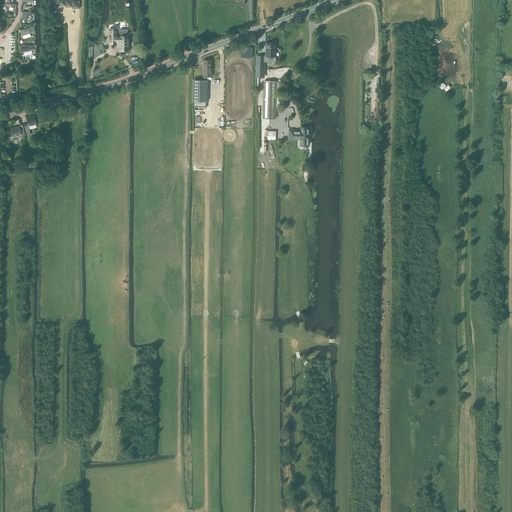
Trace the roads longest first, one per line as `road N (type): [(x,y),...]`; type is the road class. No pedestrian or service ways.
road 1 (tertiary): [(0,118),(109,86),(335,0)]
road 2 (track): [(77,94),(61,294)]
